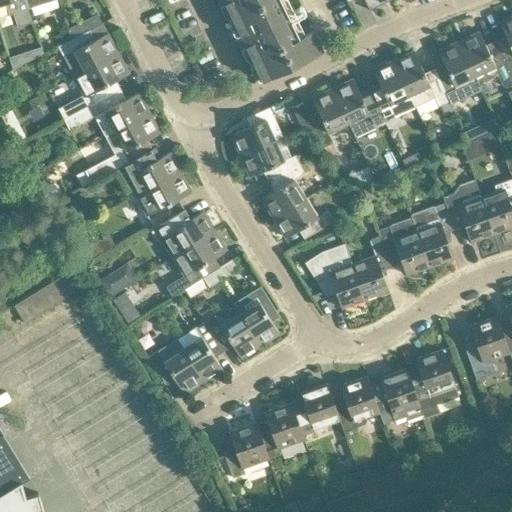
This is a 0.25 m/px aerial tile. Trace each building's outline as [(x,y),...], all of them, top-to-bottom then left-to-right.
[(0,0),(0,4),(13,0),(17,12),(28,9),(24,0),(0,0)] [(24,0),(28,9),(39,5),(38,5),(53,0),(24,0)] [(223,0),(262,80),(322,50),(313,31),(299,37),(281,0),(223,0)] [(346,0),(348,3),(353,0),(364,0),(369,10),(380,5),(381,0),(388,0),(389,0),(346,0)] [(97,13),(66,29),(71,38),(84,32),(102,23),(97,13)] [(506,64),(506,65),(511,77),(511,16),(499,22),(508,42),(498,47),(506,64)] [(479,31),(458,41),(479,86),(499,77),(502,85),(506,86),(511,83),(511,77),(506,65),(496,69),(479,31)] [(84,32),(71,38),(57,45),(73,75),(84,69),(118,52),(107,33),(90,42),(84,32)] [(446,68),(436,73),(450,103),(481,89),(479,86),(458,41),(438,50),(446,68)] [(40,47),(24,52),(27,61),(42,53),(40,47)] [(414,50),(393,60),(414,106),(435,97),(439,105),(440,105),(444,114),(453,110),(450,103),(436,73),(426,77),(414,50)] [(129,73),(118,52),(84,69),(73,75),(83,94),(89,106),(120,88),(116,80),(129,73)] [(369,89),(371,93),(384,120),(414,106),(393,60),(373,69),(382,89),(372,93),(370,89),(369,89)] [(371,93),(362,98),(353,79),(332,88),(348,122),(369,113),(374,124),(384,120),(371,93)] [(120,88),(89,106),(64,119),(69,129),(94,115),(104,135),(149,111),(139,92),(126,99),(120,88)] [(321,118),(311,122),(317,134),(320,140),(319,140),(326,157),(335,153),(330,144),(333,143),(329,136),(327,132),(348,122),(332,88),(312,97),(321,118)] [(302,102),(291,107),(306,139),(316,134),(317,134),(314,127),(310,120),(308,115),(302,102)] [(250,126),(231,134),(240,155),(275,139),(283,136),(270,106),(246,117),(250,126)] [(11,109),(1,115),(6,124),(16,118),(11,109)] [(149,111),(104,135),(114,154),(76,175),(81,186),(120,165),(147,151),(142,141),(160,132),(149,111)] [(21,128),(11,134),(16,143),(26,138),(21,128)] [(472,128),(463,132),(468,141),(476,137),(472,128)] [(275,139),(240,155),(249,176),(268,168),(272,178),(281,173),(300,163),(295,155),(284,160),(275,141),(275,139)] [(33,151),(27,140),(17,146),(22,156),(33,151)] [(473,140),(462,145),(468,160),(480,155),(473,140)] [(395,150),(387,159),(387,170),(401,164),(395,150)] [(120,165),(136,195),(146,189),(180,171),(170,152),(152,161),(147,151),(120,165)] [(418,151),(402,159),(406,167),(421,159),(418,151)] [(293,179),(304,172),(308,170),(303,161),(300,163),(281,173),(272,178),(278,188),(261,199),(273,217),(295,204),(305,197),(293,179)] [(351,169),(346,179),(361,186),(373,180),(367,167),(356,171),(351,169)] [(152,226),(183,208),(178,199),(191,192),(180,171),(146,189),(136,195),(146,214),(152,226)] [(494,192),(481,197),(494,233),(511,226),(511,211),(510,205),(511,204),(511,179),(494,186),(494,192)] [(441,197),(444,203),(452,226),(464,222),(471,241),(494,233),(481,197),(480,197),(474,180),(458,185),(452,193),(441,197)] [(295,204),(273,217),(285,237),(302,227),(308,237),(334,221),(327,211),(326,210),(317,216),(305,197),(295,204)] [(434,207),(411,215),(429,266),(452,258),(442,229),(452,226),(444,203),(434,207)] [(202,211),(189,219),(183,208),(152,226),(149,228),(156,240),(159,238),(171,257),(214,230),(202,211)] [(410,217),(378,230),(388,259),(399,255),(406,274),(429,266),(411,215),(410,215),(410,217)] [(215,269),(210,260),(226,250),(214,230),(171,257),(182,275),(165,286),(172,296),(201,278),(215,269)] [(374,254),(352,262),(365,299),(388,291),(378,263),(388,259),(378,230),(377,230),(379,236),(369,240),(374,254)] [(96,241),(84,247),(89,257),(101,251),(96,241)] [(365,299),(352,262),(345,243),(321,251),(305,262),(326,296),(336,292),(342,308),(365,299)] [(215,269),(201,278),(208,288),(238,269),(232,259),(215,269)] [(68,272),(41,289),(51,306),(78,289),(68,272)] [(15,285),(0,295),(0,356),(44,327),(15,285)] [(239,314),(259,346),(280,333),(269,316),(276,311),(261,288),(233,305),(239,314)] [(122,314),(132,306),(124,295),(114,303),(122,314)] [(511,324),(511,325),(501,330),(509,352),(511,350),(511,303),(505,306),(511,324)] [(200,313),(203,319),(213,313),(210,307),(200,313)] [(239,314),(220,325),(233,345),(241,357),(259,346),(239,314)] [(213,315),(203,320),(223,351),(233,345),(220,325),(220,326),(213,315)] [(477,345),(465,349),(475,378),(494,371),(492,365),(492,358),(509,352),(501,330),(496,316),(470,326),(477,345)] [(194,327),(176,339),(202,381),(222,369),(214,357),(223,351),(203,320),(193,326),(194,327)] [(156,349),(147,355),(153,365),(164,382),(173,376),(184,393),(202,381),(176,339),(157,350),(156,349)] [(422,378),(411,382),(423,417),(438,413),(435,403),(459,396),(442,349),(415,359),(422,378)] [(380,380),(369,384),(375,401),(378,412),(383,424),(395,420),(396,423),(407,419),(408,422),(423,417),(411,382),(406,369),(380,378),(380,380)] [(347,405),(336,409),(339,419),(338,419),(343,431),(354,464),(367,459),(371,451),(367,438),(358,433),(355,427),(364,424),(365,421),(364,417),(378,412),(375,401),(366,376),(340,385),(347,405)] [(307,412),(296,416),(303,438),(315,434),(313,428),(338,419),(339,419),(336,409),(327,384),(300,393),(307,412)] [(255,422),(254,422),(267,458),(280,454),(278,448),(303,438),(296,416),(291,403),(265,412),(272,432),(260,435),(255,422)] [(224,455),(231,474),(232,477),(244,473),(242,467),(267,458),(254,422),(229,432),(236,451),(224,455)] [(0,511),(43,511),(38,492),(25,496),(21,482),(29,477),(0,429),(0,511)] [(284,506),(286,511),(297,511),(295,502),(284,506)]
